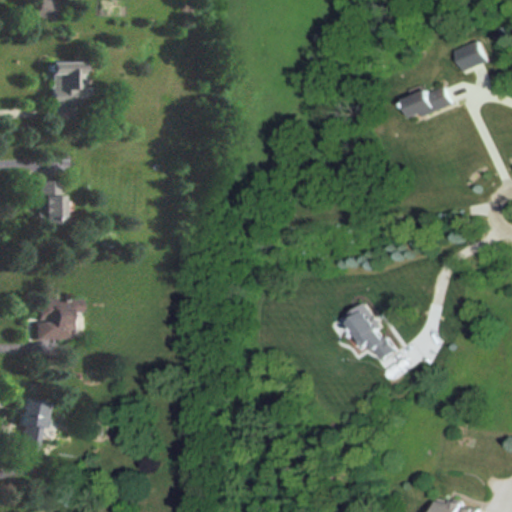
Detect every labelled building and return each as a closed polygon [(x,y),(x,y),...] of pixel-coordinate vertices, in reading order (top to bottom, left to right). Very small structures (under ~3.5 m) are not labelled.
[(51,0),(39,0),(34,14),(55,21),(61,4),(51,0)] [(468,70),(490,57),(479,39),(457,51),(468,70)] [(49,59),(48,104),(79,105),(80,60),(49,59)] [(466,99),(459,81),(410,98),(416,116),(466,99)] [(43,225),(41,183),(62,182),(64,224),(43,225)] [(33,296),(83,295),(83,310),(71,310),(72,340),(34,341),(33,296)] [(25,396),(46,400),(37,448),(21,445),(25,424),(20,423),(25,396)] [(484,511),(485,506),(446,498),(442,511),(484,511)]
